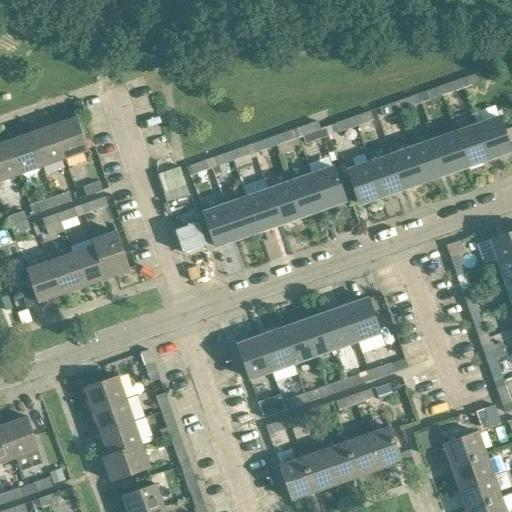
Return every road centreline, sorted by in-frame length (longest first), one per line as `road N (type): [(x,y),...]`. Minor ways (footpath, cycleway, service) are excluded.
road 1 (residential): [(187,311),(511,197)]
road 2 (residential): [(187,311),(112,90)]
road 3 (residential): [(0,377),(187,311)]
